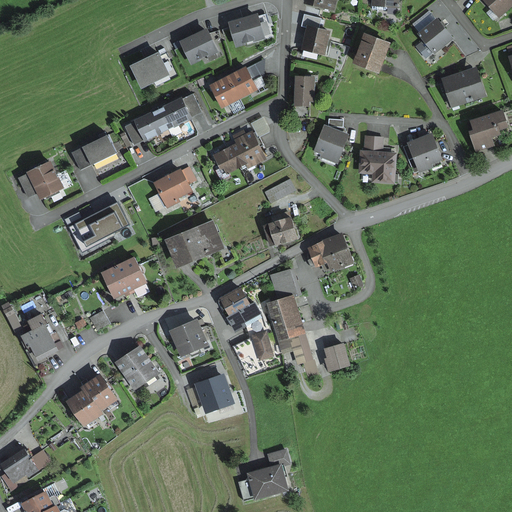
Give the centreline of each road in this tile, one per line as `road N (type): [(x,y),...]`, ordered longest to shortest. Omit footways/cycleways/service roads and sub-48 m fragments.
road 1 (residential): [(0,443),(77,359),(112,335),(209,297),(352,224)]
road 2 (residential): [(287,0),(281,139),(352,224)]
road 3 (residential): [(352,224),(511,162)]
road 4 (residential): [(352,224),(366,293),(317,311)]
